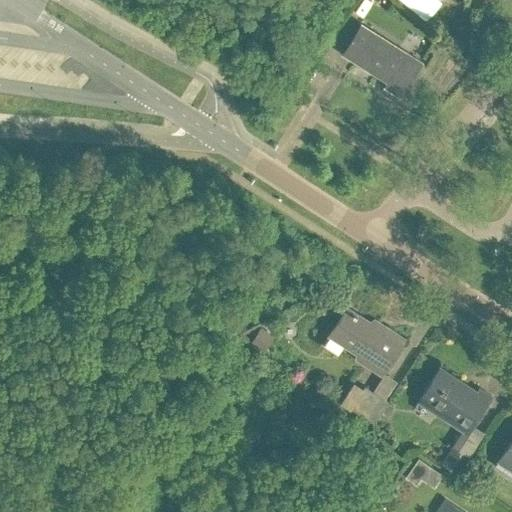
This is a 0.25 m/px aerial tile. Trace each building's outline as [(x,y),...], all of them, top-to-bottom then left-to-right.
[(420,62),(360,24),(342,53),(387,81),(383,86),(399,96),(420,62)] [(337,353),(343,345),(365,359),(362,363),(381,374),(404,339),(386,327),(383,331),(346,307),(323,343),(337,353)] [(252,339),(265,347),(273,335),(259,327),(252,339)] [(472,424),(491,395),(478,387),(476,391),(439,367),(417,401),(463,430),(468,422),(472,424)] [(365,386),(351,408),(373,423),(378,415),(386,402),(388,401),(365,386)] [(392,406),(386,402),(378,415),(384,418),(392,406)] [(511,437),(497,461),(511,470),(511,437)] [(452,444),(438,464),(456,476),(469,456),(452,444)] [(464,511),(444,499),(436,511),(464,511)]
